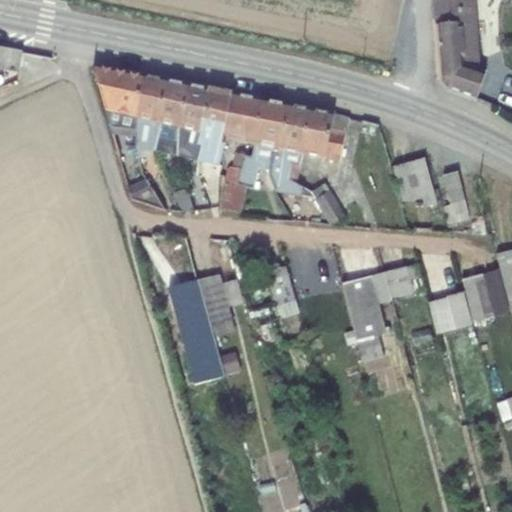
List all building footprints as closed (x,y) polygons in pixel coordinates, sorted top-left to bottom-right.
[(435,0),(442,72),(464,71),(464,70),(479,63),(474,0),(435,0)] [(0,67),(20,72),(24,53),(0,48),(0,67)] [(442,72),(442,85),(447,91),(477,104),(487,74),(480,71),(479,63),(464,70),(464,71),(442,72)] [(139,118),(137,118),(145,76),(94,66),(112,133),(139,137),(139,126),(139,118)] [(139,118),(139,126),(139,137),(139,146),(158,152),(161,123),(160,123),(167,80),(145,76),(137,118),(139,118)] [(179,156),(180,142),(181,128),(189,85),(167,80),(160,123),(161,123),(158,152),(179,156)] [(199,145),(202,133),(201,133),(211,89),(189,85),(181,128),(180,142),(196,146),(194,160),(201,161),(204,146),(199,146),(199,145)] [(227,146),(223,146),(225,138),(234,94),(211,89),(201,133),(202,133),(199,145),(199,146),(204,146),(201,161),(198,174),(198,175),(204,175),(206,162),(223,166),(227,146)] [(234,94),(225,138),(256,145),(265,100),(234,94)] [(239,187),(249,189),(254,190),(259,166),(273,169),(274,154),(282,156),(291,107),(265,100),(256,145),(254,158),(247,157),(244,170),(242,170),(239,187)] [(274,154),(273,169),(272,175),(277,191),(316,199),(313,193),(292,181),(294,167),(301,168),(304,155),(313,111),(291,107),(282,156),(274,154)] [(304,155),(340,162),(350,119),(313,111),(304,155)] [(242,170),(244,170),(247,157),(238,155),(235,168),(232,167),(228,185),(226,211),(235,212),(236,195),(239,187),(242,170)] [(425,196),(428,207),(439,204),(426,159),(395,168),(404,202),(425,196)] [(447,221),(471,214),(467,202),(461,174),(446,177),(452,206),(444,208),(447,221)] [(130,196),(168,210),(151,181),(129,192),(130,196)] [(316,199),(333,227),(347,218),(327,186),(313,193),(316,199)] [(235,212),(237,216),(243,216),(249,189),(239,187),(236,195),(235,212)] [(511,250),(496,255),(497,257),(511,314),(511,313),(511,250)] [(343,339),(356,336),(343,284),(337,259),(321,263),(334,309),(343,339)] [(287,266),(268,273),(278,307),(297,300),(287,266)] [(392,297),(412,292),(405,268),(386,273),(390,288),(392,297)] [(386,273),(372,276),(376,291),(390,288),(386,273)] [(199,281),(212,325),(234,320),(221,275),(199,281)] [(474,323),(494,317),(483,275),(462,280),(470,307),(474,323)] [(384,357),(380,337),(388,335),(376,291),(372,276),(343,284),(356,336),(363,362),(384,357)] [(453,311),(470,307),(462,280),(446,284),(453,311)] [(170,289),(196,385),(226,378),(212,325),(199,281),(170,289)] [(412,334),(417,355),(437,351),(431,329),(412,334)] [(453,482),(458,502),(472,498),(467,478),(453,482)]
